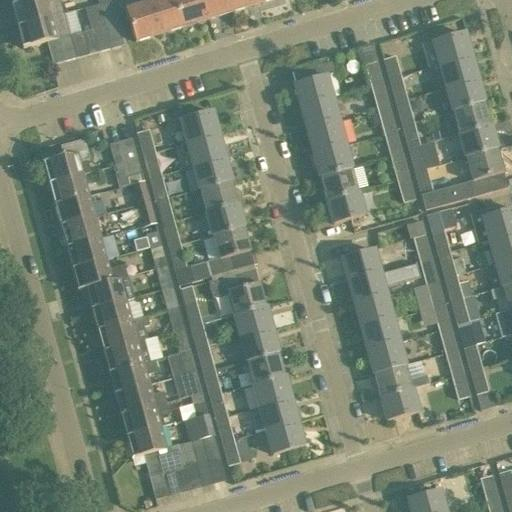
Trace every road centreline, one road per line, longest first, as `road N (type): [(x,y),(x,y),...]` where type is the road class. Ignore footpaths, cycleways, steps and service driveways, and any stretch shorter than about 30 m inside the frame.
road 1 (residential): [(359,468),(244,51)]
road 2 (unclassified): [(93,511),(0,161)]
road 3 (residential): [(0,125),(244,51)]
road 4 (residential): [(244,51),(405,0)]
road 5 (residential): [(199,511),(359,468)]
road 6 (residential): [(359,468),(511,424)]
